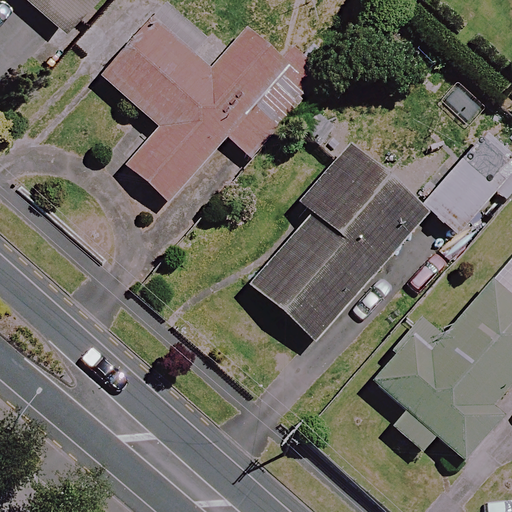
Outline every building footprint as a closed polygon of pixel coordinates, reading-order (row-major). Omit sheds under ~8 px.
[(18,0),(60,36),(91,0),(18,0)] [(148,36),(106,76),(103,86),(160,137),(127,174),(167,209),(226,143),(251,165),(339,66),(312,43),(296,60),(258,26),(209,81),(153,31),(148,36)] [(494,198),(504,206),(511,197),(511,179),(511,177),(511,164),(484,141),(422,212),(456,242),(494,198)] [(425,226),(350,160),(301,216),(313,226),(251,295),(314,351),(425,226)] [(511,390),(511,309),(489,290),(428,365),(406,347),(371,389),(405,418),(392,434),(421,459),(434,443),(465,469),(501,425),(490,417),(511,390)]
